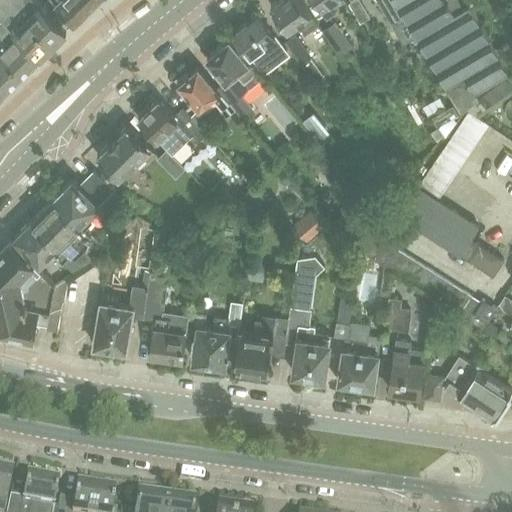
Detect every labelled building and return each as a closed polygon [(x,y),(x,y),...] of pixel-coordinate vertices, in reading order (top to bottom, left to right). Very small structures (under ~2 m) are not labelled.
[(0,0),(0,10),(16,26),(42,52),(68,26),(41,0),(0,0)] [(56,0),(75,19),(94,0),(56,0)] [(318,23),(310,12),(302,0),(277,0),(271,4),(287,28),(288,27),(291,31),(300,25),(305,32),(318,23)] [(316,0),(326,14),(334,8),(333,5),(340,0),(316,0)] [(378,0),(394,25),(405,18),(394,0),(378,0)] [(394,0),(405,18),(447,89),(459,109),(477,97),(475,93),(510,73),(468,4),(464,6),(459,0),(394,0)] [(0,45),(24,70),(42,52),(16,26),(0,10),(0,45)] [(286,48),(274,32),(259,12),(234,30),(250,52),(263,68),(265,71),(290,53),(286,48)] [(323,28),(339,52),(352,43),(336,20),(323,28)] [(296,32),(285,40),(315,80),(323,74),(310,56),(312,54),(296,32)] [(511,37),(496,46),(506,64),(511,61),(511,37)] [(234,106),(238,111),(245,119),(256,109),(242,92),(250,86),(248,84),(259,74),(228,38),(208,56),(225,77),(216,84),(229,100),(234,106)] [(0,88),(3,92),(21,75),(0,53),(0,88)] [(198,106),(190,113),(203,127),(211,120),(199,106),(210,96),(225,114),(234,106),(229,100),(216,84),(213,81),(198,63),(177,80),(198,106)] [(511,76),(511,75),(488,91),(498,97),(511,87),(511,76)] [(498,97),(488,91),(479,97),(485,106),(498,97)] [(192,144),(200,137),(201,136),(204,139),(209,134),(203,127),(190,113),(183,104),(173,112),(159,96),(139,115),(157,134),(168,123),(171,127),(175,124),(192,144)] [(432,116),(438,126),(459,113),(453,103),(432,116)] [(481,133),(488,124),(468,111),(462,120),(481,133)] [(456,129),(475,142),(481,133),(462,120),(456,129)] [(134,166),(152,148),(128,123),(97,154),(108,165),(113,170),(118,175),(130,162),(134,166)] [(469,151),(475,142),(456,129),(449,138),(469,151)] [(443,147),(462,161),(469,151),(449,138),(443,147)] [(456,170),(462,161),(443,147),(437,156),(456,170)] [(176,175),(185,167),(168,149),(159,158),(176,175)] [(431,165),(450,179),(456,170),(437,156),(431,165)] [(359,170),(369,180),(380,169),(370,159),(359,170)] [(99,174),(110,184),(117,178),(111,172),(113,170),(108,165),(99,174)] [(443,188),(450,179),(431,165),(424,174),(443,188)] [(86,176),(106,196),(114,188),(110,184),(99,174),(94,168),(86,176)] [(418,183),(437,197),(443,188),(424,174),(418,183)] [(383,202),(461,252),(493,274),(504,259),(471,237),(479,224),(437,197),(418,183),(405,175),(383,202)] [(86,176),(78,184),(98,204),(106,196),(86,176)] [(53,197),(84,228),(92,219),(87,214),(98,204),(78,184),(72,178),(53,197)] [(244,194),(257,209),(267,200),(254,185),(244,194)] [(90,233),(84,228),(53,197),(43,207),(80,244),(90,233)] [(356,201),(334,223),(346,235),(368,213),(356,201)] [(32,218),(70,254),(80,244),(43,207),(32,218)] [(312,208),(293,223),(307,240),(326,225),(312,208)] [(132,219),(127,213),(116,224),(121,230),(132,219)] [(70,254),(32,218),(15,236),(41,261),(51,250),(63,261),(73,270),(82,265),(75,259),(70,254)] [(347,240),(359,248),(371,230),(362,224),(347,240)] [(380,236),(371,230),(359,248),(368,254),(380,236)] [(368,254),(377,260),(389,242),(380,236),(368,254)] [(55,282),(11,239),(0,249),(0,326),(0,328),(35,336),(40,309),(50,311),(48,324),(57,326),(66,281),(64,277),(55,282)] [(389,242),(377,260),(386,265),(398,247),(389,242)] [(386,265),(395,272),(407,253),(398,247),(386,265)] [(86,250),(75,259),(82,265),(93,258),(86,250)] [(328,350),(330,337),(330,334),(315,331),(314,339),(304,338),(306,325),(310,326),(318,273),(326,263),(315,253),(299,255),(296,272),(289,317),(286,336),(296,337),(294,348),(296,348),(296,352),(293,352),(293,353),(294,353),(293,357),(292,357),(292,358),(295,358),(293,371),(310,374),(311,376),(311,377),(313,378),(314,379),(316,379),(318,379),(319,379),(321,377),(322,376),(324,376),(327,356),(329,353),(328,350)] [(407,253),(395,272),(404,277),(416,259),(407,253)] [(404,277),(413,283),(425,265),(416,259),(404,277)] [(265,265),(250,263),(248,276),(263,278),(265,265)] [(413,283),(423,289),(435,271),(425,265),(413,283)] [(423,289),(432,295),(444,277),(435,271),(423,289)] [(120,295),(114,294),(102,292),(94,344),(96,344),(96,345),(97,345),(98,348),(106,349),(108,346),(109,347),(109,346),(126,348),(132,315),(144,316),(149,286),(150,274),(145,273),(143,285),(133,283),(129,304),(119,302),(120,295)] [(144,316),(155,318),(150,353),(182,357),(189,314),(171,311),(170,316),(164,315),(168,287),(163,286),(164,276),(150,274),(149,286),(144,316)] [(432,295),(441,301),(453,283),(444,277),(432,295)] [(453,283),(441,301),(450,307),(462,289),(453,283)] [(450,307),(459,313),(471,295),(462,289),(450,307)] [(350,322),(354,292),(341,290),(337,320),(350,322)] [(407,328),(410,308),(400,307),(402,297),(389,295),(384,325),(407,328)] [(459,313),(468,319),(480,301),(471,295),(459,313)] [(480,301),(468,319),(483,328),(496,307),(482,298),(480,301)] [(240,324),(229,322),(230,317),(216,315),(214,325),(205,324),(207,312),(196,310),(194,323),(198,323),(196,336),(194,335),(193,347),(195,348),(193,359),(210,361),(212,364),(219,365),(221,363),(225,363),(225,362),(234,363),(239,327),(240,324)] [(286,340),(286,336),(289,317),(263,314),(262,319),(257,318),(255,329),(239,327),(234,363),(236,364),(235,368),(251,370),(252,367),(268,370),(269,361),(271,350),(284,351),(286,340)] [(344,336),(338,380),(374,386),(382,335),(369,333),(371,323),(352,320),(350,337),(344,336)] [(396,338),(394,350),(392,363),(392,364),(393,364),(392,371),(391,371),(391,372),(389,388),(390,388),(418,392),(418,393),(420,393),(424,361),(426,350),(410,348),(411,340),(396,338)] [(493,417),(511,389),(511,388),(464,357),(445,385),(460,395),(493,417)] [(0,511),(2,511),(5,504),(11,474),(0,471),(0,469),(0,511)] [(26,477),(24,489),(22,499),(10,497),(7,511),(52,511),(56,495),(58,483),(55,482),(55,480),(45,478),(45,480),(26,477)] [(59,498),(58,506),(56,511),(111,511),(113,504),(115,492),(112,491),(112,489),(100,487),(99,489),(76,486),(74,501),(59,498)] [(163,511),(166,499),(153,497),(154,493),(141,492),(140,496),(138,495),(135,511),(163,511)] [(178,501),(166,499),(163,511),(192,511),(193,503),(190,503),(191,499),(178,497),(178,501)]
